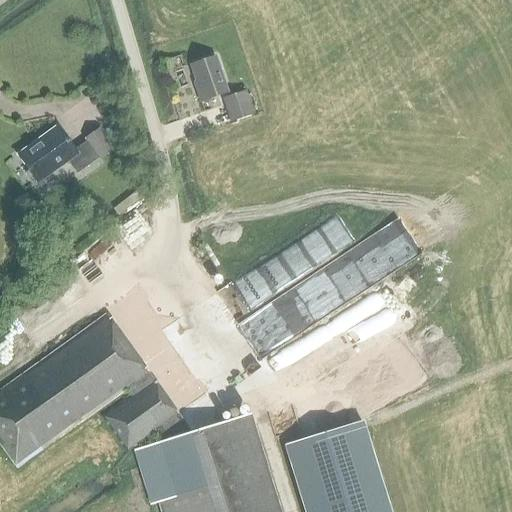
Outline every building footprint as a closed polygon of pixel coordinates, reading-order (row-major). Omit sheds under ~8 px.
[(214,58),(189,67),(198,90),(196,91),(200,103),(227,94),(214,58)] [(253,114),(246,91),(221,98),(229,122),(253,114)] [(100,159),(112,150),(97,129),(85,138),(87,140),(73,150),(57,128),(16,157),(35,184),(67,161),(76,174),(99,158),(100,159)] [(286,253),(299,276),(325,261),(323,257),(339,247),(328,228),(286,253)] [(191,433),(105,313),(0,388),(0,446),(16,468),(126,390),(131,397),(100,418),(125,452),(154,431),(159,442),(132,451),(149,505),(156,503),(159,511),(278,511),(248,415),(191,433)] [(388,511),(360,422),(284,446),(304,511),(388,511)]
